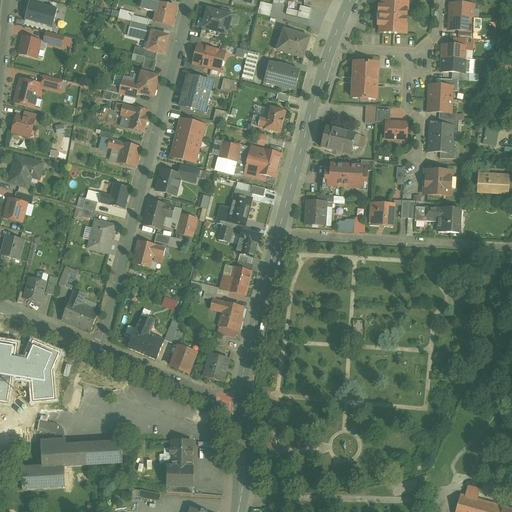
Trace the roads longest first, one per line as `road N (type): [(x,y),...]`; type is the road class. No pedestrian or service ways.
road 1 (residential): [(96,348),(189,0)]
road 2 (residential): [(277,235),(511,244)]
road 3 (secondary): [(332,43),(277,235)]
road 4 (secondary): [(277,235),(239,404)]
road 5 (residential): [(239,404),(96,348)]
